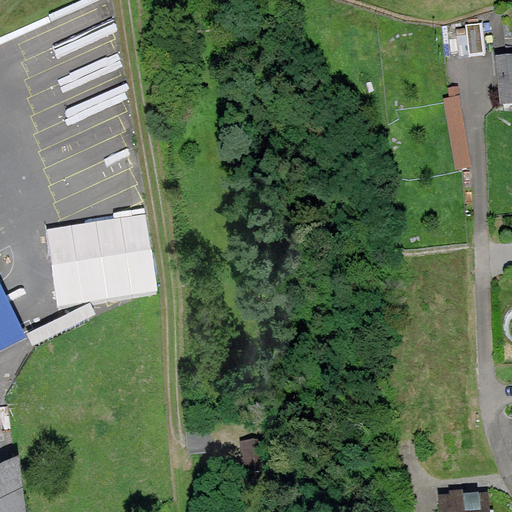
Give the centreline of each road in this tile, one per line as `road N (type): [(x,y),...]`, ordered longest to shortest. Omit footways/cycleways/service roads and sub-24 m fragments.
road 1 (track): [(174,446),(165,269),(124,0)]
road 2 (residential): [(511,475),(485,386),(476,74)]
